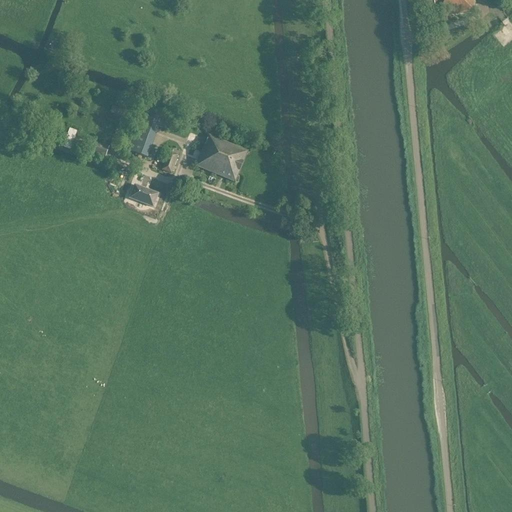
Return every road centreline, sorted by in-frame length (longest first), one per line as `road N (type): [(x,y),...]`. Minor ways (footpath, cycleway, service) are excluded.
road 1 (unclassified): [(452,511),(403,0)]
road 2 (unclassified): [(376,511),(329,0)]
